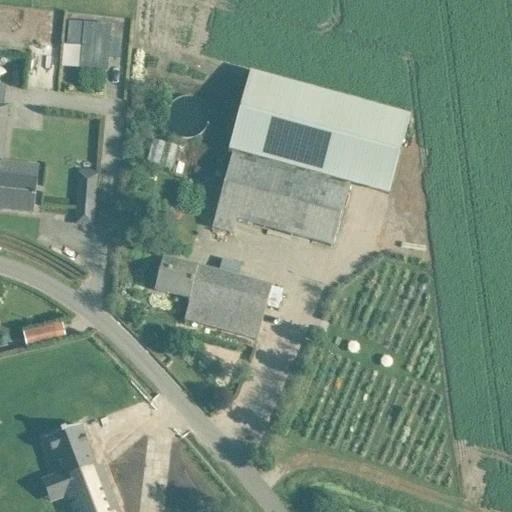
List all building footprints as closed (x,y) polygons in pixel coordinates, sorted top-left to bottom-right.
[(71,25),(69,45),(84,46),(82,70),(105,72),(106,59),(117,60),(119,43),(107,42),(108,28),(71,25)] [(228,156),(231,157),(211,230),(232,236),(235,223),(332,249),(349,186),(388,197),(410,117),(251,73),(228,156)] [(0,87),(0,211),(33,216),(37,181),(0,176),(0,163),(2,164),(8,108),(3,107),(5,88),(0,87)] [(187,146),(190,126),(165,122),(162,142),(187,146)] [(79,173),(77,200),(95,201),(97,175),(79,173)] [(163,262),(160,273),(156,292),(188,300),(187,304),(189,304),(184,322),(257,342),(266,308),(272,289),(238,280),(241,267),(222,262),(218,275),(196,269),(196,271),(163,262)] [(272,289),(266,308),(279,312),(284,292),(272,289)] [(59,479),(46,484),(54,502),(66,497),(71,511),(119,511),(108,481),(99,483),(80,429),(48,441),(57,460),(54,460),(59,479)] [(168,495),(170,494),(145,466),(119,488),(139,511),(185,511),(176,501),(174,502),(168,495)]
